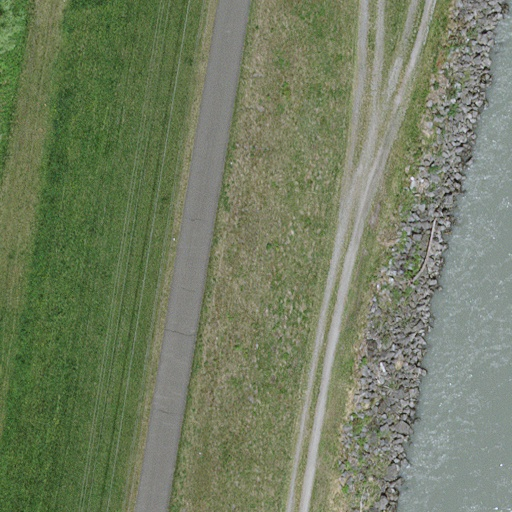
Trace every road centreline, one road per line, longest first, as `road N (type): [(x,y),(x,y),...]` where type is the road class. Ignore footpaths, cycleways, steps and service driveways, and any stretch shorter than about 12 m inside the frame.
road 1 (track): [(235,0),(151,511)]
road 2 (track): [(364,156),(295,511)]
road 3 (track): [(369,0),(364,156),(425,0)]
